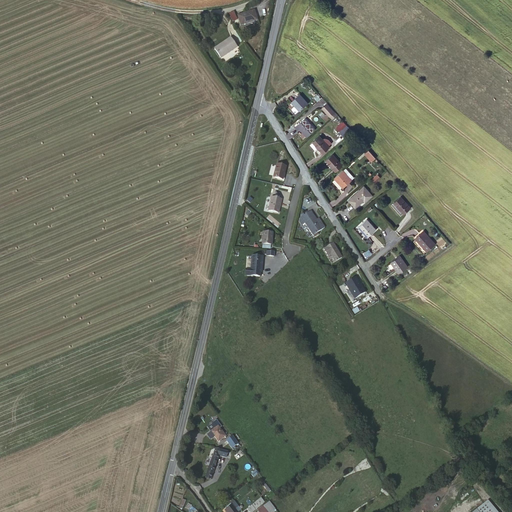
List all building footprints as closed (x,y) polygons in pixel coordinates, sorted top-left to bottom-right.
[(258,24),(254,11),(237,15),(241,29),(258,24)] [(228,15),(233,23),(238,20),(233,12),(228,15)] [(237,45),(230,36),(213,47),(220,57),(237,45)] [(297,104),(301,109),(309,102),(302,94),(294,100),(297,104)] [(338,114),(335,111),(334,112),(327,104),(322,108),(333,119),(338,114)] [(316,130),(305,118),(294,128),(296,131),(300,128),(308,137),(316,130)] [(345,136),(352,130),(347,125),(343,128),(340,131),(345,136)] [(330,147),(320,136),(314,142),(324,152),(330,147)] [(365,153),(371,159),(375,155),(369,149),(365,153)] [(343,165),(334,154),(328,160),(338,171),(343,165)] [(286,162),(277,160),(273,176),(283,178),(286,162)] [(344,170),(336,178),(345,189),(353,181),(347,174),(344,171),(344,170)] [(347,174),(353,181),(356,178),(350,172),(347,174)] [(379,181),(376,177),(371,182),(374,185),(379,181)] [(369,198),(362,190),(351,200),(358,208),(369,198)] [(395,200),(405,211),(412,205),(402,194),(395,200)] [(277,204),(280,205),(282,197),(271,195),(268,209),(276,211),(277,204)] [(304,222),(312,216),(309,212),(300,218),(304,222)] [(278,227),(281,224),(269,215),(267,218),(278,227)] [(315,220),(312,216),(304,222),(312,236),(324,228),(321,222),(318,225),(315,220)] [(379,227),(370,217),(361,225),(370,235),(379,227)] [(418,237),(429,249),(438,241),(426,229),(418,237)] [(260,244),(268,245),(269,240),(270,240),(271,233),(261,232),(259,244),(260,244)] [(336,261),(343,256),(334,241),(323,248),(328,256),(331,254),(336,261)] [(398,273),(408,266),(401,255),(391,262),(398,273)] [(257,274),(257,259),(247,259),(247,272),(242,272),(242,278),(257,278),(257,274)] [(355,299),(364,293),(355,278),(346,284),(355,299)] [(217,430),(211,435),(214,439),(215,438),(220,444),(230,436),(227,432),(224,434),(221,431),(223,429),(218,422),(213,425),(217,430)] [(234,438),(228,443),(233,450),(239,446),(234,438)] [(228,452),(215,449),(214,454),(220,456),(220,457),(227,459),(228,452)] [(220,456),(214,454),(205,477),(211,479),(220,457),(220,456)] [(251,511),(264,503),(261,499),(247,508),(250,511),(251,511)] [(239,506),(234,500),(230,503),(232,505),(226,508),(224,510),(225,511),(237,511),(235,508),(239,506)] [(270,501),(263,506),(267,511),(273,506),(270,501)] [(473,511),(495,511),(487,502),(473,511)]
